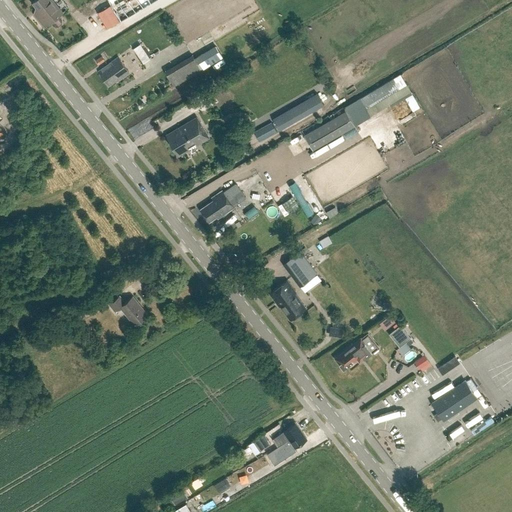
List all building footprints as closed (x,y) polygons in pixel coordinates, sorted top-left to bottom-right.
[(61,23),(61,19),(59,15),(62,12),(52,0),(34,0),(32,2),(39,10),(34,14),(44,27),(51,22),(54,25),(58,26),(61,23)] [(108,0),(121,21),(156,0),(108,0)] [(108,3),(95,10),(105,27),(118,19),(108,3)] [(131,46),(141,62),(149,57),(139,42),(131,46)] [(201,70),(192,54),(164,70),(173,86),(201,70)] [(98,71),(109,86),(119,78),(119,79),(129,73),(118,57),(98,71)] [(370,92),(353,102),(363,119),(380,110),(370,92)] [(274,119),(280,129),(324,104),(318,93),(274,119)] [(355,125),(346,110),(304,135),(313,150),(355,125)] [(198,141),(207,137),(196,118),(177,130),(178,132),(170,137),(172,141),(171,142),(176,151),(183,147),(184,148),(198,140),(198,141)] [(272,122),(254,131),(259,140),(277,131),(272,122)] [(213,200),(201,209),(208,221),(216,216),(217,218),(233,208),(232,206),(244,199),(234,183),(222,191),(221,190),(211,196),(213,200)] [(324,211),(328,216),(337,210),(334,205),(324,211)] [(321,246),(330,241),(327,235),(318,239),(321,246)] [(282,263),(299,286),(316,273),(317,272),(300,249),(282,263)] [(305,308),(294,293),(295,292),(287,280),(269,292),(279,305),(280,304),(291,318),(305,308)] [(147,314),(132,296),(125,302),(119,295),(109,304),(115,311),(121,306),(135,324),(147,314)] [(88,301),(72,311),(78,321),(94,311),(88,301)] [(380,322),(385,328),(395,321),(390,315),(380,322)] [(400,325),(389,334),(400,347),(406,341),(409,345),(413,341),(410,338),(400,325)] [(336,328),(334,336),(341,337),(343,329),(336,328)] [(360,361),(371,352),(378,347),(368,333),(361,338),(335,358),(343,368),(357,357),(360,361)] [(441,374),(458,361),(453,354),(436,366),(441,374)] [(424,355),(414,361),(419,368),(429,361),(424,355)] [(465,380),(432,403),(438,412),(434,415),(438,420),(442,417),(443,419),(476,397),(465,380)] [(451,426),(471,411),(467,406),(447,422),(451,426)] [(296,422),(273,438),(278,446),(301,430),(296,422)] [(444,434),(448,440),(460,432),(456,426),(444,434)] [(278,446),(267,453),(275,464),(295,450),(293,448),(307,438),(301,430),(278,446)] [(446,442),(449,447),(464,437),(461,432),(446,442)] [(264,433),(253,441),(260,451),(271,444),(264,433)] [(246,444),(253,454),(259,450),(252,440),(246,444)] [(194,487),(205,482),(202,474),(190,479),(194,487)] [(214,485),(219,493),(231,485),(226,477),(214,485)] [(184,499),(178,489),(169,494),(175,504),(184,499)]
